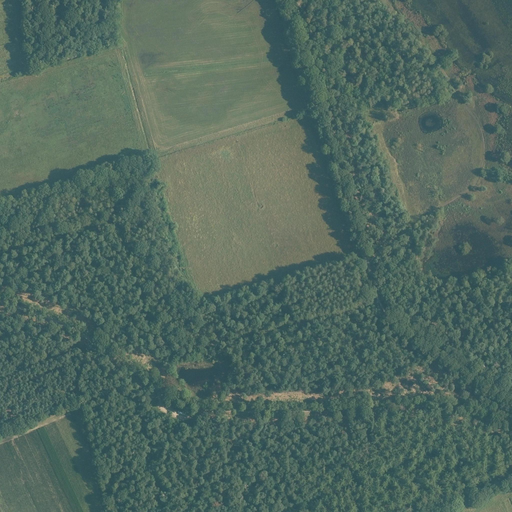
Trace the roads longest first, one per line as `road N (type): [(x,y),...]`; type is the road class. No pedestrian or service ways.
road 1 (track): [(511,399),(383,310),(365,260),(475,187),(484,161),(478,126),(387,0)]
road 2 (track): [(511,422),(435,404),(199,409),(66,325),(0,300)]
road 3 (track): [(283,0),(365,260)]
